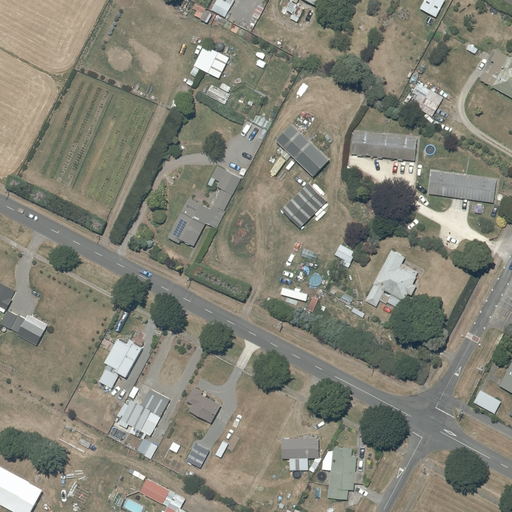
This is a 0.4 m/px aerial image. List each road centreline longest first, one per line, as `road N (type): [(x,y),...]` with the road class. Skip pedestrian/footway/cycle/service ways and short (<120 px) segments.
road 1 (unclassified): [(0,203),(428,425)]
road 2 (residential): [(511,265),(428,425)]
